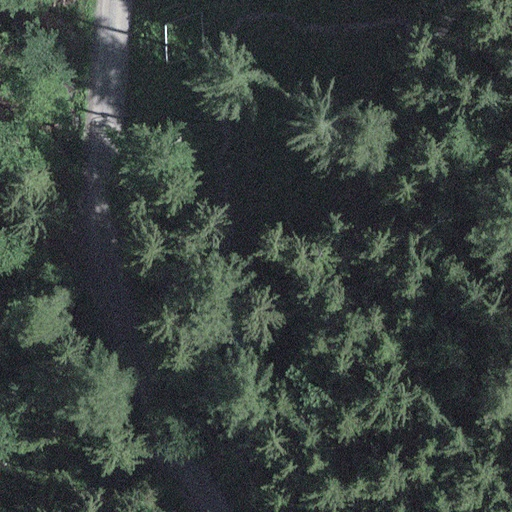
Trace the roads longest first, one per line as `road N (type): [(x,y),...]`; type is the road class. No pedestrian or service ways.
road 1 (track): [(145,376),(106,290),(97,162),(114,0)]
road 2 (track): [(218,511),(145,376)]
